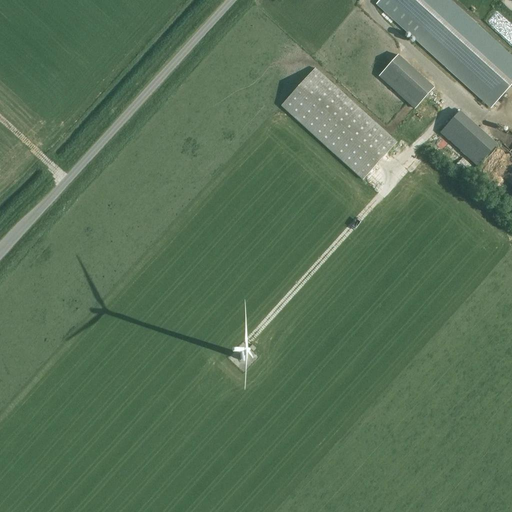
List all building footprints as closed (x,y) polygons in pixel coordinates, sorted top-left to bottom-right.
[(492,108),(511,85),(511,58),(448,0),(380,0),(377,4),(492,108)] [(503,35),(510,28),(496,13),(488,20),(503,35)] [(435,88),(398,55),(378,76),(415,109),(435,88)] [(397,143),(315,69),(281,106),(363,180),(397,143)] [(497,144),(461,112),(441,133),(477,166),(497,144)] [(439,137),(436,140),(454,157),(457,153),(439,137)]
